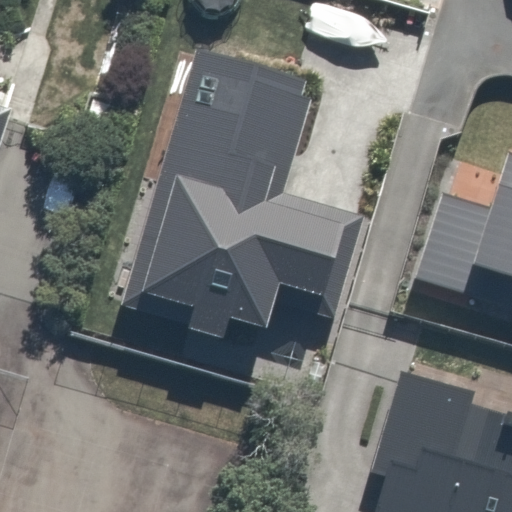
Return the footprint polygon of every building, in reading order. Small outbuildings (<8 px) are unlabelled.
[(0,0),(0,167),(10,132),(0,129),(0,33),(8,0),(0,0)] [(306,82),(198,50),(119,307),(189,328),(188,331),(224,342),(231,320),(266,331),(276,301),(333,319),(363,219),(282,195),(311,101),(301,98),(306,82)] [(443,194),(415,279),(511,310),(511,153),(509,153),(491,209),(443,194)] [(386,478),(376,511),(511,511),(511,415),(472,404),(475,394),(401,372),(370,473),(386,478)] [(0,477),(22,396),(0,389),(0,477)]
